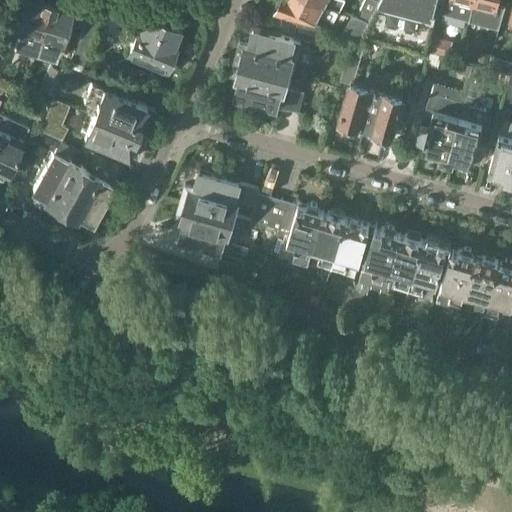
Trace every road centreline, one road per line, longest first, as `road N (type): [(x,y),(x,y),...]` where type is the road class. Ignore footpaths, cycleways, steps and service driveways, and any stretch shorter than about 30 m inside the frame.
road 1 (residential): [(184,117),(511,211)]
road 2 (residential): [(184,117),(122,250),(103,264)]
road 3 (residential): [(229,4),(184,117)]
